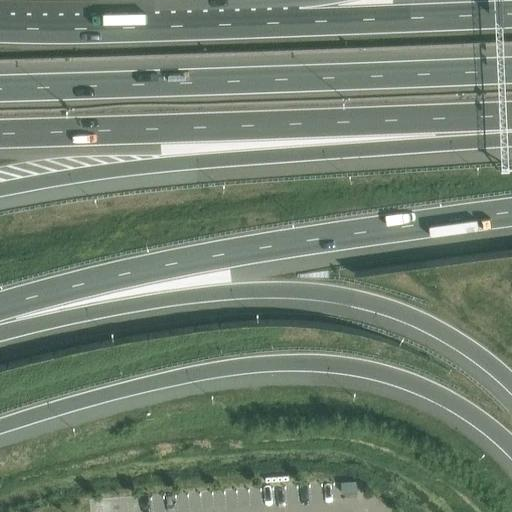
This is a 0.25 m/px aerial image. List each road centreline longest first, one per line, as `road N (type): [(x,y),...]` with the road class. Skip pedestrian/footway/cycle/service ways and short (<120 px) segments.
road 1 (motorway): [(0,430),(220,373),(344,365),(417,385),(511,447)]
road 2 (motorway): [(0,315),(311,294),(415,320),(511,384)]
road 3 (motorway): [(0,308),(216,255),(511,212)]
road 4 (motorway): [(0,193),(511,118)]
road 5 (motorway): [(0,135),(511,116)]
road 6 (motorway): [(511,71),(0,89)]
road 7 (motorway): [(297,24),(0,32)]
road 8 (motorway): [(511,15),(297,24)]
